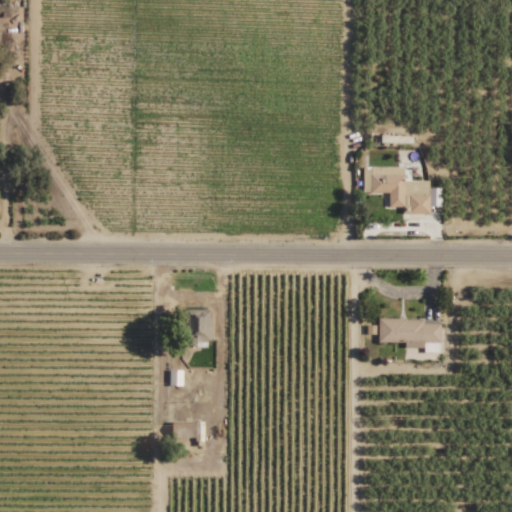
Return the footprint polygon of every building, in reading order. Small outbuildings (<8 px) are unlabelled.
[(387,193),(387,207),(406,207),(406,214),(428,214),(428,207),(439,206),(439,188),(427,188),(427,181),(409,181),(409,168),(362,168),(363,193),(387,193)] [(208,310),(185,310),(184,346),(194,347),(194,342),(207,342),(208,310)] [(404,342),(404,358),(421,358),(421,352),(438,352),(438,324),(422,323),(422,319),(376,319),(376,342),(404,342)] [(181,386),(181,370),(167,370),(167,386),(181,386)] [(201,422),(172,423),(173,436),(201,435),(201,422)]
